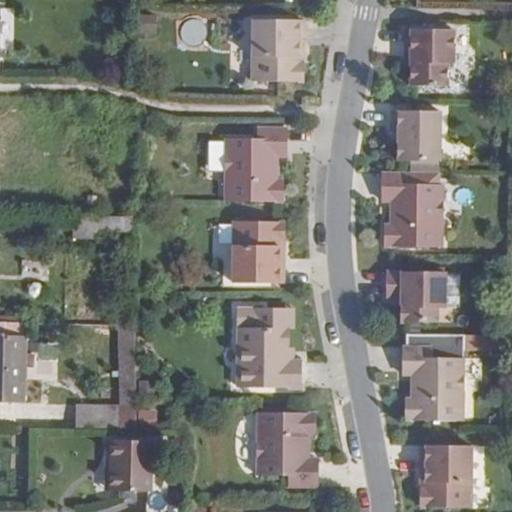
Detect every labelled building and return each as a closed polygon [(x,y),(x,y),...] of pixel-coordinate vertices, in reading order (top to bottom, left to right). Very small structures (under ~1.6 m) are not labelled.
[(138,14),(138,34),(155,34),(155,14),(138,14)] [(304,21),(253,20),(253,82),(303,82),(303,63),(299,63),(299,52),(304,52),(304,21)] [(454,30),(406,29),(405,58),(411,58),(411,66),(411,86),(448,87),(448,63),(454,64),(454,30)] [(441,111),(392,111),(392,127),(399,127),(399,141),(398,161),(440,161),(441,111)] [(287,129),(258,128),(258,139),(226,139),(226,201),(283,202),(283,180),(277,180),(278,163),(274,163),(274,157),(278,157),(286,157),(287,129)] [(411,174),(383,173),(382,202),(391,202),(395,202),(395,208),(391,208),(391,225),(385,225),(385,247),(442,247),(443,185),(411,185),(411,174)] [(132,236),(132,213),(72,212),(72,235),(132,236)] [(285,222),(234,222),(233,283),(284,283),(284,252),(279,252),(279,241),(284,241),(285,222)] [(438,323),(438,308),(445,308),(446,273),(388,272),(387,298),(393,298),(402,298),(402,306),(402,322),(438,323)] [(289,309),(239,309),(238,388),(301,388),(301,361),(291,361),(291,348),(288,348),(288,329),(289,309)] [(0,396),(24,397),(26,332),(26,320),(0,319),(0,396)] [(119,404),(136,405),(136,399),(134,321),(118,321),(119,404)] [(407,347),(403,347),(403,375),(412,375),(415,375),(415,381),(413,381),(412,399),(406,399),(406,421),(463,421),(464,349),(464,335),(407,335),(407,347)] [(478,335),(464,335),(464,349),(478,349),(478,335)] [(508,336),(478,335),(478,349),(508,349),(508,336)] [(139,381),(138,397),(155,397),(155,381),(139,381)] [(119,404),(77,404),(76,427),(137,428),(136,405),(119,404)] [(138,428),(157,429),(157,410),(138,410),(138,428)] [(315,413),(258,413),(257,476),(289,476),(289,486),(318,487),(318,459),(309,459),(306,459),(306,453),(309,453),(309,435),(315,435),(315,413)] [(113,439),(112,491),(123,491),(123,497),(134,497),(134,491),(150,491),(151,441),(113,439)] [(472,446),(421,446),(421,478),(426,478),(426,488),(421,488),(421,507),(471,508),(472,446)]
